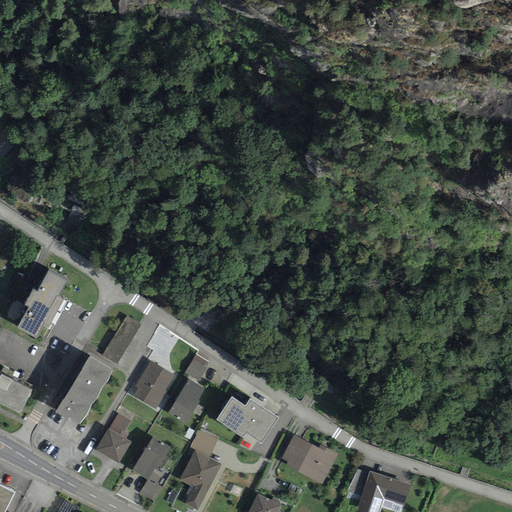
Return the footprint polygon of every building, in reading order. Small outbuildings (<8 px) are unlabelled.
[(0,128),(0,146),(11,136),(1,127),(0,128)] [(75,205),(70,222),(83,226),(87,209),(75,205)] [(67,280),(48,270),(37,291),(34,289),(26,304),(29,306),(17,326),(36,336),(44,323),(47,324),(61,298),(58,296),(67,280)] [(199,294),(208,283),(196,274),(188,285),(199,294)] [(126,317),(104,353),(115,360),(137,324),(126,317)] [(188,373),(203,379),(211,361),(197,354),(188,373)] [(113,369),(92,356),(59,408),(80,421),(113,369)] [(154,405),(170,375),(151,365),(135,394),(154,405)] [(0,369),(0,395),(19,405),(30,384),(0,369)] [(203,388),(190,380),(172,409),(185,417),(203,388)] [(231,400),(218,422),(243,438),(246,434),(261,444),(277,420),(251,403),(246,410),(231,400)] [(114,424),(127,431),(133,420),(120,413),(114,424)] [(213,454),(220,438),(200,431),(194,447),(213,454)] [(118,462),(129,443),(109,432),(98,451),(118,462)] [(332,454),(294,435),(285,455),(322,474),(332,454)] [(167,447),(154,438),(135,468),(148,476),(167,447)] [(209,488),(220,463),(195,453),(184,478),(209,488)] [(359,497),(366,470),(357,468),(350,494),(359,497)] [(370,475),(359,510),(364,511),(379,511),(384,499),(403,505),(409,487),(370,475)] [(0,511),(1,511),(13,489),(0,483),(0,511)] [(272,511),(277,504),(259,495),(251,511),(253,511),(272,511)]
